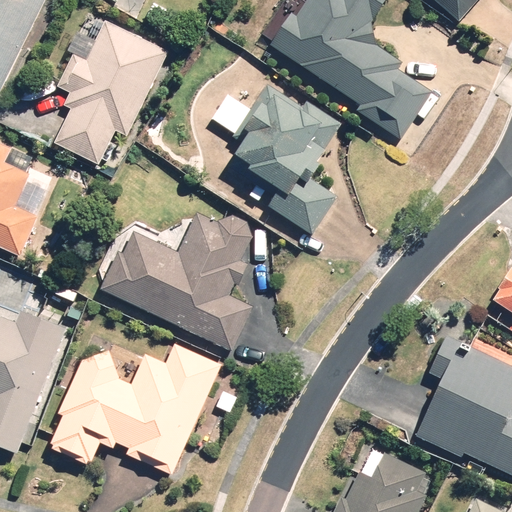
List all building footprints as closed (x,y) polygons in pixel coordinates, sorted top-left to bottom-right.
[(0,0),(0,93),(43,0),(0,0)] [(287,13),(265,47),(358,106),(354,112),(398,140),(428,93),(395,72),(399,66),(372,49),(371,25),(387,0),(308,0),(297,19),(287,13)] [(428,0),(457,25),(479,0),(428,0)] [(126,141),(166,56),(87,17),(78,36),(93,43),(83,64),(68,57),(53,90),(67,97),(60,111),(69,115),(52,149),(97,170),(113,135),(126,141)] [(240,140),(223,167),(270,195),(263,208),(312,238),(336,198),(321,189),(340,159),(326,151),(341,125),(302,102),(300,106),(262,83),(246,110),(225,97),(210,122),(240,140)] [(0,251),(19,259),(36,219),(14,210),(33,162),(0,148),(0,251)] [(125,231),(97,290),(229,354),(250,310),(229,301),(247,264),(240,261),(250,238),(244,223),(231,217),(214,223),(194,214),(175,254),(125,231)] [(511,265),(488,303),(511,317),(511,265)] [(0,451),(15,458),(64,331),(19,314),(13,327),(0,322),(0,451)] [(168,476),(217,368),(168,346),(160,364),(91,333),(39,448),(85,469),(97,444),(168,476)] [(438,379),(412,437),(511,480),(511,408),(509,407),(511,400),(511,369),(482,356),(479,364),(453,353),(456,345),(441,339),(426,373),(438,379)] [(368,482),(355,475),(341,504),(336,501),(330,511),(417,511),(425,497),(416,492),(424,474),(382,453),(368,482)] [(509,511),(475,497),(467,511),(509,511)]
